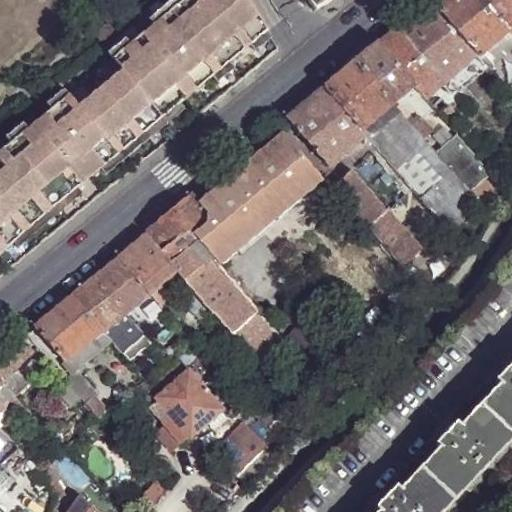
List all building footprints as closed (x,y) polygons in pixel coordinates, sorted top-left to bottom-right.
[(0,256),(266,33),(245,0),(184,0),(153,27),(130,46),(112,61),(122,72),(78,109),(68,98),(50,113),(28,131),(11,146),(0,155),(0,256)] [(172,0),(147,21),(153,27),(184,0),(172,0)] [(306,0),(313,11),(330,0),(306,0)] [(477,53),(480,56),(510,31),(485,0),(441,0),(434,4),(477,53)] [(511,0),(485,0),(510,31),(511,29),(511,0)] [(434,4),(397,29),(444,81),(477,53),(434,4)] [(107,24),(94,35),(101,43),(114,32),(107,24)] [(397,29),(377,42),(414,85),(424,97),(441,83),(444,81),(397,29)] [(486,62),(490,67),(511,48),(511,32),(510,31),(480,56),(486,62)] [(107,55),(112,61),(130,46),(124,40),(107,55)] [(377,42),(353,61),(391,104),(414,85),(377,42)] [(511,92),(511,48),(490,67),(511,92)] [(444,81),(441,83),(449,93),(486,62),(480,56),(477,53),(444,81)] [(353,61),(322,87),(360,131),(371,121),(391,104),(353,61)] [(322,87),(285,118),(329,167),(365,135),(360,131),(322,87)] [(45,106),(50,113),(68,98),(63,92),(45,106)] [(451,103),(446,106),(452,114),(457,110),(451,103)] [(391,104),(371,121),(377,128),(398,111),(391,104)] [(446,106),(439,113),(445,120),(452,114),(446,106)] [(377,128),(404,161),(411,156),(426,144),(411,126),(403,117),(398,111),(377,128)] [(420,119),(411,126),(426,144),(434,152),(443,145),(420,119)] [(5,140),(11,146),(28,131),(23,125),(5,140)] [(192,235),(198,242),(211,258),(218,267),(323,181),(318,176),(282,134),(197,204),(205,214),(205,224),(192,235)] [(404,161),(394,170),(410,188),(435,217),(449,232),(450,233),(472,215),(463,204),(472,196),(451,171),(434,152),(426,144),(411,156),(404,161)] [(458,164),(443,145),(434,152),(451,171),(458,164)] [(377,242),(396,263),(400,268),(421,249),(388,211),(386,212),(351,171),(331,189),(365,229),(377,242)] [(191,197),(144,235),(170,264),(198,242),(192,235),(205,224),(205,214),(197,204),(191,197)] [(144,235),(117,258),(149,296),(161,286),(178,272),(170,264),(144,235)] [(198,242),(170,264),(178,272),(184,281),(211,258),(198,242)] [(117,258),(92,278),(125,316),(129,320),(133,317),(130,312),(149,296),(117,258)] [(211,258),(184,281),(195,292),(215,316),(227,329),(232,334),(257,313),(218,267),(211,258)] [(92,278),(70,296),(100,333),(102,335),(125,316),(92,278)] [(195,292),(184,281),(176,288),(186,299),(195,292)] [(161,286),(149,296),(159,307),(171,298),(161,286)] [(195,292),(186,299),(183,302),(204,326),(215,316),(195,292)] [(70,296),(32,329),(62,363),(100,333),(70,296)] [(232,334),(255,361),(262,370),(288,347),(257,313),(232,334)] [(125,316),(102,335),(110,343),(121,355),(144,336),(129,320),(125,316)] [(232,334),(227,329),(221,334),(249,366),(255,361),(232,334)] [(100,333),(62,363),(60,365),(69,376),(110,343),(102,335),(100,333)] [(178,340),(185,348),(191,344),(184,335),(178,340)] [(0,354),(0,379),(13,368),(31,351),(19,338),(0,354)] [(152,387),(160,396),(188,373),(180,364),(152,387)] [(502,381),(511,370),(511,364),(499,379),(502,381)] [(13,368),(0,379),(0,385),(14,399),(29,384),(13,368)] [(380,508),(376,511),(443,511),(511,439),(511,370),(502,381),(454,429),(441,444),(395,493),(380,508)] [(160,396),(157,399),(158,400),(149,408),(164,425),(173,417),(190,437),(203,426),(218,414),(220,411),(188,373),(160,396)] [(75,376),(67,383),(81,399),(85,403),(93,396),(75,376)] [(81,399),(67,383),(53,395),(67,411),(81,399)] [(0,409),(2,411),(9,403),(14,399),(0,385),(0,409)] [(258,403),(267,414),(281,403),(271,392),(258,403)] [(104,409),(93,396),(85,403),(100,420),(118,405),(114,401),(104,409)] [(25,409),(14,399),(9,403),(20,414),(25,409)] [(267,414),(258,422),(261,426),(272,439),(295,420),(281,403),(267,414)] [(2,411),(0,412),(0,428),(10,419),(2,411)] [(223,420),(218,414),(203,426),(209,432),(223,420)] [(164,425),(164,426),(181,445),(190,437),(173,417),(164,425)] [(164,426),(155,434),(171,453),(181,445),(164,426)] [(272,439),(261,426),(253,434),(266,447),(272,439)] [(439,442),(441,444),(454,429),(452,427),(439,442)] [(224,465),(253,434),(249,429),(218,460),(224,465)] [(266,447),(253,434),(224,465),(236,477),(266,447)] [(125,452),(115,440),(108,445),(119,458),(125,452)] [(270,450),(266,447),(236,477),(240,482),(270,450)] [(120,475),(101,458),(96,464),(114,481),(120,475)] [(52,470),(42,475),(50,488),(54,494),(54,501),(66,496),(52,470)] [(378,505),(380,508),(395,493),(392,491),(378,505)] [(97,511),(81,498),(68,511),(97,511)] [(58,511),(61,507),(54,503),(49,511),(58,511)]
